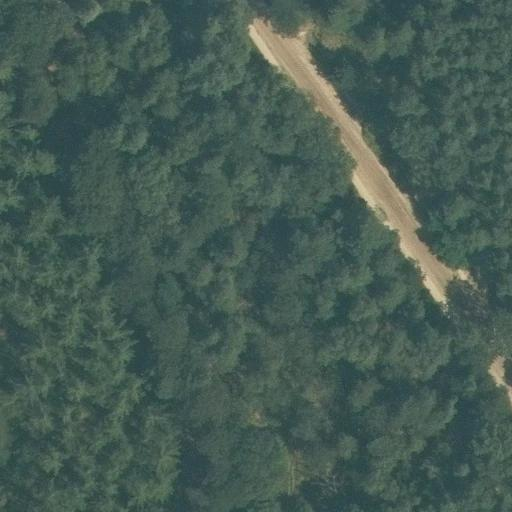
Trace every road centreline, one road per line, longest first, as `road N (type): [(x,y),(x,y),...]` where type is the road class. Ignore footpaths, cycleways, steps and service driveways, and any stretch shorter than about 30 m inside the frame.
road 1 (track): [(288,511),(280,352),(147,0)]
road 2 (track): [(250,0),(511,369)]
road 3 (track): [(193,0),(76,100)]
road 4 (track): [(76,100),(0,206)]
